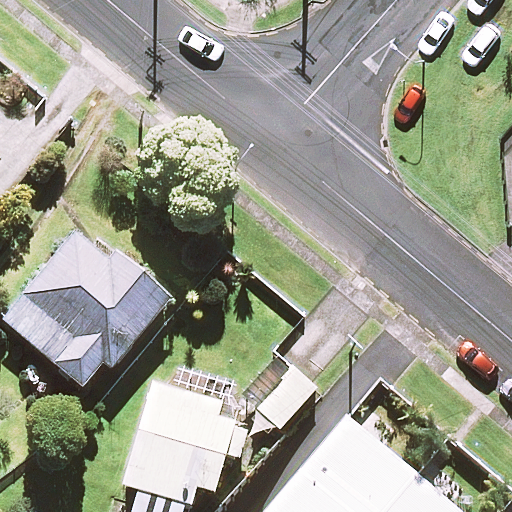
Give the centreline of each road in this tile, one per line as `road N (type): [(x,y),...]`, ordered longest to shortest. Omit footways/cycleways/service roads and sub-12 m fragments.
road 1 (residential): [(272,143),(511,345)]
road 2 (residential): [(104,0),(272,143)]
road 3 (residential): [(399,0),(272,143)]
